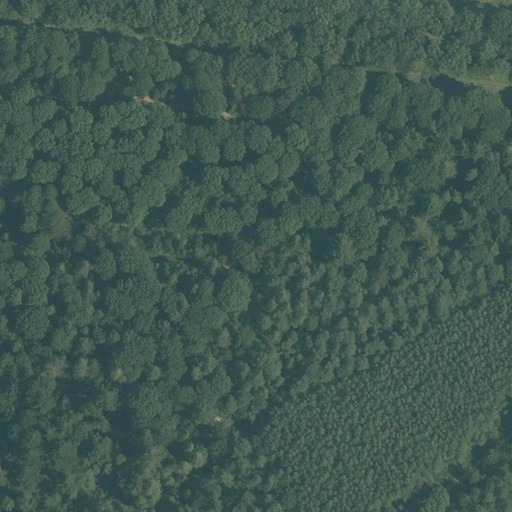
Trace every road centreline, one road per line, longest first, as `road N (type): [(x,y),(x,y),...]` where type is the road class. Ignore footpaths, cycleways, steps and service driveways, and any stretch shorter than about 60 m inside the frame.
road 1 (track): [(0,237),(255,267),(279,252),(307,251),(511,269)]
road 2 (primary): [(0,28),(511,94)]
road 3 (track): [(0,380),(1,369),(30,388),(217,414),(262,454),(275,511)]
road 4 (track): [(511,434),(419,511)]
